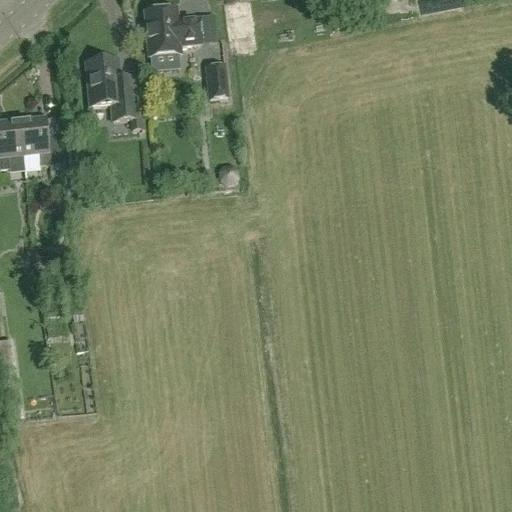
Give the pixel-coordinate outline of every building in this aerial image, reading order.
[(249,50),(247,38),(243,5),(230,7),(235,40),(237,40),(238,51),(249,50)] [(176,15),(146,17),(150,61),(151,77),(180,74),(179,59),(180,59),(179,50),(201,48),(198,24),(177,26),(176,15)] [(144,123),(138,124),(134,82),(120,83),(118,65),(85,68),(89,112),(111,110),(112,126),(131,124),(132,135),(145,134),(144,123)] [(210,104),(227,103),(224,71),(207,73),(210,104)] [(39,171),(63,169),(60,140),(47,141),(45,123),(20,125),(23,161),(38,159),(39,171)] [(23,161),(20,125),(0,127),(0,175),(10,174),(8,162),(23,161)] [(71,193),(79,193),(79,188),(76,188),(75,172),(69,172),(71,193)] [(74,324),(82,323),(81,313),(72,314),(74,324)] [(45,327),(56,326),(55,317),(44,318),(45,327)] [(48,342),(57,340),(55,329),(47,329),(48,342)] [(13,348),(0,350),(0,375),(3,397),(20,394),(17,375),(15,362),(13,348)]
